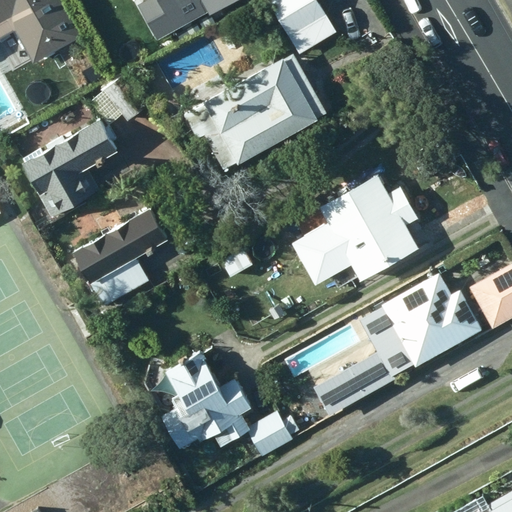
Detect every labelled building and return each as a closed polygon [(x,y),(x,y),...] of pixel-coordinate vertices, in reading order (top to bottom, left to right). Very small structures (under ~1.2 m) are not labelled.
[(78,30),(61,0),(0,0),(0,19),(9,16),(32,56),(78,30)] [(324,8),(319,0),(268,0),(288,31),(324,8)] [(126,62),(117,47),(102,56),(110,71),(126,62)] [(315,110),(280,48),(180,105),(195,131),(203,127),(222,162),(315,110)] [(98,73),(88,56),(63,71),(73,88),(98,73)] [(120,70),(102,85),(126,114),(144,100),(120,70)] [(115,143),(96,111),(20,154),(38,186),(51,208),(88,187),(75,166),(115,143)] [(422,173),(454,156),(442,133),(410,150),(422,173)] [(416,211),(398,179),(387,186),(376,166),(317,199),(361,272),(418,239),(405,218),(416,211)] [(87,275),(165,231),(147,199),(69,243),(87,275)] [(299,218),(275,230),(287,254),(311,242),(299,218)] [(511,312),(511,261),(510,258),(467,283),(491,324),(511,312)] [(480,323),(456,279),(448,283),(439,266),(366,306),(378,328),(369,333),(388,367),(413,354),(415,358),(480,323)] [(106,307),(99,296),(84,305),(91,316),(106,307)] [(94,329),(76,297),(61,305),(78,338),(94,329)] [(315,376),(334,409),(389,378),(371,345),(315,376)] [(217,379),(199,346),(165,364),(182,396),(159,408),(177,439),(221,415),(231,431),(248,422),(238,406),(249,400),(233,371),(217,379)] [(511,511),(511,481),(484,497),(487,503),(470,511),(511,511)]
